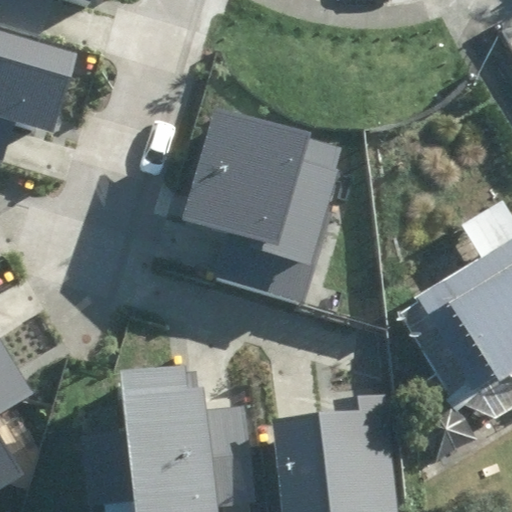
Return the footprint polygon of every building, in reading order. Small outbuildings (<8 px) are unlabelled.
[(73,46),(0,24),(0,127),(45,140),(73,46)] [(340,145),(211,105),(177,210),(229,227),(216,267),(294,291),(340,145)] [(476,393),(511,371),(511,247),(488,262),(421,303),(476,393)] [(0,348),(0,489),(23,476),(0,437),(0,412),(28,396),(0,348)] [(195,357),(110,367),(126,511),(218,511),(218,509),(255,505),(242,393),(200,398),(195,357)] [(339,407),(269,415),(280,511),(398,511),(386,402),(339,407)]
